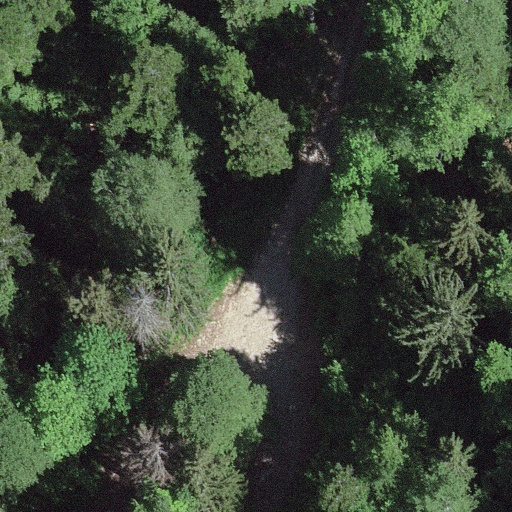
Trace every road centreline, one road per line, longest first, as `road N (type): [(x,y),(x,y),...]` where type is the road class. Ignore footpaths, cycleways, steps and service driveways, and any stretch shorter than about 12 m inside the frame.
road 1 (track): [(349,0),(269,338)]
road 2 (track): [(269,338),(139,466),(113,511)]
road 3 (track): [(269,338),(283,460),(262,511)]
